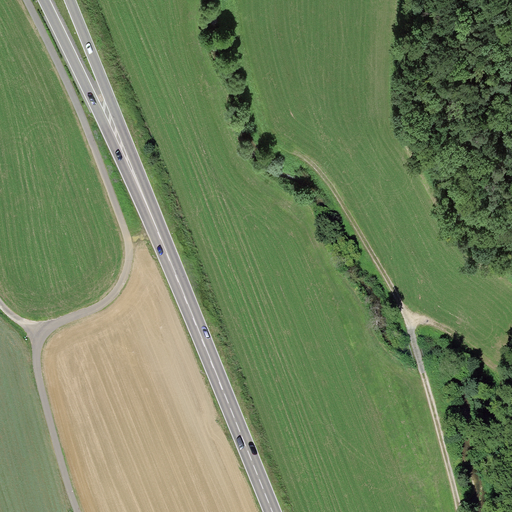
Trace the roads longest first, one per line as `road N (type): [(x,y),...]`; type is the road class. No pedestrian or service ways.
road 1 (track): [(19,0),(128,241),(125,270),(107,299),(38,333),(41,399),(76,511)]
road 2 (track): [(261,136),(292,148),(336,196),(407,320),(460,511)]
road 3 (primary): [(162,240),(270,511)]
road 4 (primary): [(42,0),(162,240)]
road 5 (primary): [(162,240),(69,0)]
